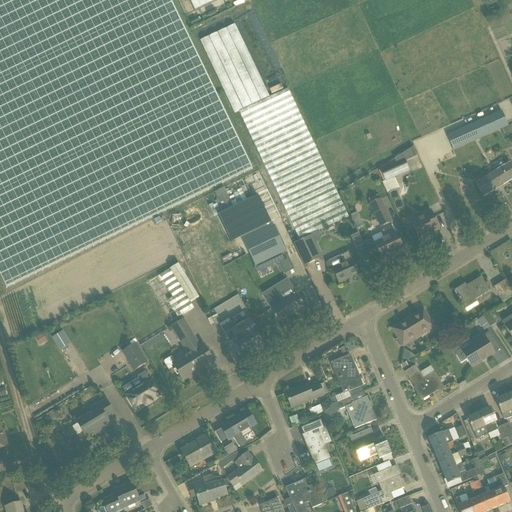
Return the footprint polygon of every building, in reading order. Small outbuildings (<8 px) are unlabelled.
[(0,0),(0,275),(5,285),(6,288),(53,266),(251,169),(250,166),(169,0),(0,0)] [(189,0),(195,12),(219,0),(189,0)] [(269,97),(234,25),(200,41),(234,114),(269,97)] [(281,85),(269,90),(271,94),(282,89),(281,85)] [(239,113),(276,189),(300,239),(310,235),(348,217),(313,144),(288,89),(239,113)] [(495,114),(440,139),(446,154),(501,129),(495,114)] [(409,170),(405,161),(396,165),(396,163),(381,170),(385,181),(409,170)] [(476,185),(483,197),(496,190),(494,186),(501,182),(503,186),(511,180),(511,170),(508,163),(492,173),(493,174),(476,185)] [(398,190),(390,192),(394,210),(402,207),(398,190)] [(217,197),(224,212),(234,208),(227,192),(217,197)] [(370,204),(380,200),(378,196),(368,200),(370,204)] [(381,227),(391,222),(380,200),(370,204),(381,227)] [(419,241),(427,237),(433,234),(433,233),(439,230),(431,211),(423,215),(425,218),(411,224),(413,228),(417,238),(419,241)] [(354,223),(361,220),(357,213),(350,216),(354,223)] [(213,226),(221,243),(233,238),(226,221),(213,226)] [(280,269),(291,263),(285,252),(284,253),(271,225),(242,239),(258,273),(277,264),(280,269)] [(417,238),(413,228),(406,231),(411,241),(417,238)] [(375,244),(382,260),(394,254),(395,256),(404,252),(395,232),(383,237),(384,240),(375,244)] [(350,236),(355,247),(362,244),(357,233),(350,236)] [(293,244),(303,267),(320,259),(310,236),(293,244)] [(339,284),(359,274),(348,253),(341,256),(326,263),(326,264),(328,270),(330,271),(332,270),(339,284)] [(178,318),(183,314),(193,308),(190,303),(198,297),(193,288),(179,264),(159,276),(172,299),(168,301),(178,318)] [(454,291),(459,299),(464,307),(489,291),(481,278),(466,287),(463,289),(462,286),(454,291)] [(502,303),(511,296),(511,290),(506,280),(493,288),(502,303)] [(304,307),(296,295),(291,287),(279,294),(275,289),(266,295),(274,308),(271,310),(279,323),(292,314),(296,311),(296,312),(304,307)] [(402,347),(411,342),(434,328),(423,310),(402,323),(403,324),(393,330),(392,329),(391,329),(402,347)] [(482,316),(490,327),(490,328),(496,324),(488,312),(482,316)] [(511,315),(502,323),(511,337),(511,315)] [(250,319),(236,328),(230,319),(220,325),(231,342),(237,339),(241,346),(249,341),(250,342),(254,339),(254,338),(260,334),(250,319)] [(173,365),(183,381),(184,380),(183,379),(202,367),(203,369),(213,363),(203,346),(200,348),(183,321),(171,329),(188,356),(173,365)] [(454,326),(457,331),(463,327),(459,322),(454,326)] [(454,329),(452,326),(448,326),(446,328),(445,331),(447,333),(450,334),(453,332),(454,329)] [(59,352),(70,345),(62,332),(51,338),(59,352)] [(467,360),(471,368),(493,354),(491,351),(497,347),(488,333),(482,337),(483,339),(456,356),(460,364),(467,360)] [(35,338),(40,344),(45,340),(40,334),(35,338)] [(134,371),(147,363),(136,344),(123,352),(134,371)] [(343,394),(348,392),(350,397),(363,392),(355,375),(357,374),(349,356),(331,364),(343,394)] [(419,373),(415,366),(404,373),(409,380),(409,381),(421,401),(443,388),(434,372),(423,379),(419,373)] [(136,410),(144,404),(145,407),(152,402),(151,400),(159,395),(151,381),(150,381),(145,372),(138,376),(142,383),(134,387),(136,390),(127,395),(136,410)] [(291,409),(313,400),(323,396),(319,386),(309,390),(307,385),(285,394),(291,409)] [(495,400),(501,414),(503,420),(505,419),(506,420),(511,417),(511,407),(507,396),(496,401),(496,400),(495,400)] [(353,403),(350,397),(337,403),(340,410),(346,407),(354,430),(376,420),(367,397),(353,403)] [(78,424),(72,427),(77,435),(82,432),(85,437),(101,427),(102,430),(110,426),(105,417),(112,413),(113,415),(114,415),(105,401),(92,409),(93,412),(77,422),(78,424)] [(337,411),(340,410),(337,403),(334,403),(332,404),(323,416),(326,423),(330,421),(330,420),(337,411)] [(478,413),(478,414),(488,435),(497,431),(501,440),(507,438),(502,426),(497,428),(494,423),(496,422),(490,408),(489,409),(479,414),(478,413)] [(55,410),(48,414),(52,420),(59,416),(55,410)] [(228,441),(255,425),(247,411),(220,427),(228,441)] [(476,440),(488,435),(478,414),(467,419),(467,418),(467,419),(473,432),(476,440)] [(301,436),(314,467),(330,460),(319,431),(323,429),(320,421),(300,428),(303,435),(301,436)] [(502,426),(507,438),(511,446),(511,444),(511,433),(508,423),(502,426)] [(462,427),(454,430),(458,439),(466,436),(462,427)] [(450,435),(448,431),(428,439),(433,450),(452,442),(449,436),(450,435)] [(216,453),(206,435),(197,441),(197,442),(189,447),(188,447),(181,451),(190,468),(216,453)] [(382,458),(390,454),(384,439),(373,443),(370,436),(351,444),(359,462),(380,453),(382,458)] [(433,450),(438,461),(450,456),(448,451),(454,448),(452,442),(433,450)] [(455,448),(457,453),(464,450),(470,448),(468,443),(462,445),(455,448)] [(232,444),(224,449),(228,456),(237,451),(232,444)] [(475,451),(478,458),(484,456),(481,449),(475,451)] [(243,454),(240,450),(237,453),(230,456),(219,464),(222,468),(233,460),(233,461),(243,454)] [(466,456),(464,450),(457,453),(460,458),(466,456)] [(247,453),(238,460),(234,463),(239,469),(226,479),(236,492),(262,472),(253,460),(252,460),(247,453)] [(506,453),(506,454),(500,456),(502,462),(508,459),(507,456),(506,453)] [(450,456),(438,461),(443,473),(455,468),(450,456)] [(447,484),(457,480),(460,479),(461,483),(484,474),(481,467),(466,473),(462,465),(455,468),(443,473),(447,484)] [(362,500),(363,501),(367,510),(393,500),(390,494),(404,488),(400,479),(398,475),(399,475),(396,466),(374,475),(377,483),(377,482),(382,492),(362,500)] [(487,481),(489,486),(498,507),(509,502),(503,488),(508,486),(503,475),(496,477),(494,478),(487,481)] [(210,501),(227,495),(222,480),(205,486),(204,481),(187,486),(191,498),(196,496),(200,506),(211,502),(210,501)] [(295,511),(307,511),(304,503),(309,501),(312,508),(322,504),(312,486),(308,488),(304,480),(305,483),(293,488),(292,485),(285,488),(295,511)] [(479,481),(474,483),(477,491),(480,497),(486,511),(498,507),(489,486),(491,492),(485,495),(482,488),(479,481)] [(134,505),(145,500),(142,492),(136,495),(131,483),(118,489),(119,491),(115,493),(114,491),(116,495),(104,500),(103,500),(108,511),(114,511),(127,507),(125,502),(132,499),(134,505)] [(326,500),(337,496),(334,488),(323,493),(326,500)] [(340,497),(346,511),(354,511),(347,494),(340,497)] [(411,504),(408,497),(397,501),(400,509),(411,504)] [(486,511),(480,497),(475,499),(469,502),(472,511),(486,511)] [(458,511),(472,511),(469,502),(461,505),(458,498),(454,500),(458,511)] [(282,511),(277,499),(259,506),(261,511),(282,511)] [(144,510),(152,507),(149,500),(141,504),(144,510)] [(22,511),(20,503),(5,508),(6,511),(22,511)]
